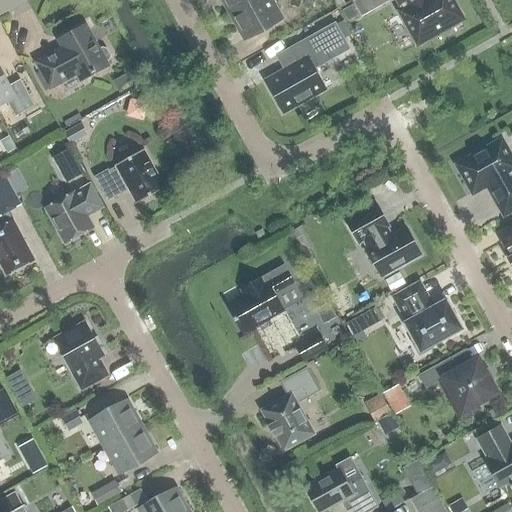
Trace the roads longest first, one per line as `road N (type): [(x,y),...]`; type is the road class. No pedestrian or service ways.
road 1 (residential): [(174,0),(268,165),(380,104),(511,338)]
road 2 (residential): [(101,269),(233,511)]
